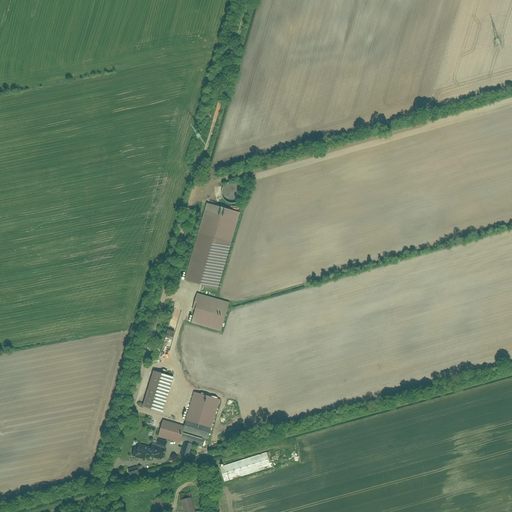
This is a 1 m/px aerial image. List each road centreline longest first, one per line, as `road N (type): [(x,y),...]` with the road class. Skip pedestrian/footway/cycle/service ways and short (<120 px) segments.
road 1 (unclassified): [(115,511),(115,449),(212,124)]
road 2 (track): [(212,124),(248,0)]
